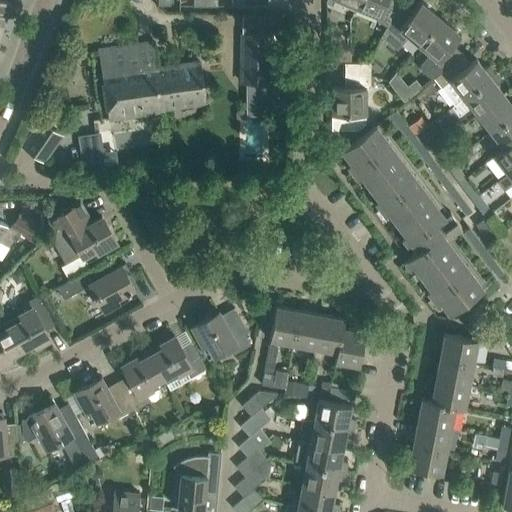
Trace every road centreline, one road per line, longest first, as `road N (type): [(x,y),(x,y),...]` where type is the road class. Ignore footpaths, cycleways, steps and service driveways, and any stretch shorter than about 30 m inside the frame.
road 1 (residential): [(368,266),(322,207),(303,145),(304,0)]
road 2 (residential): [(225,511),(234,401),(255,380),(276,269)]
road 3 (residential): [(370,495),(402,316),(368,266)]
road 4 (residential): [(0,391),(172,298)]
road 5 (residential): [(172,298),(108,183)]
road 6 (tertiary): [(0,117),(47,0)]
